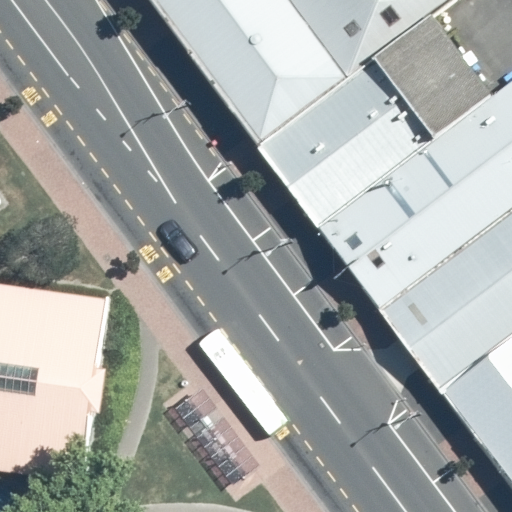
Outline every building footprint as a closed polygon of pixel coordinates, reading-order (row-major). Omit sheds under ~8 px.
[(397,0),(125,0),(224,130),(339,44),(397,0)] [(339,44),(224,130),(288,214),(403,128),(339,44)] [(511,45),(403,128),(288,214),(349,295),(511,171),(511,45)] [(511,171),(349,295),(412,379),(511,303),(511,171)] [(0,474),(81,486),(108,302),(0,286),(0,474)] [(511,303),(412,379),(511,510),(511,303)]
